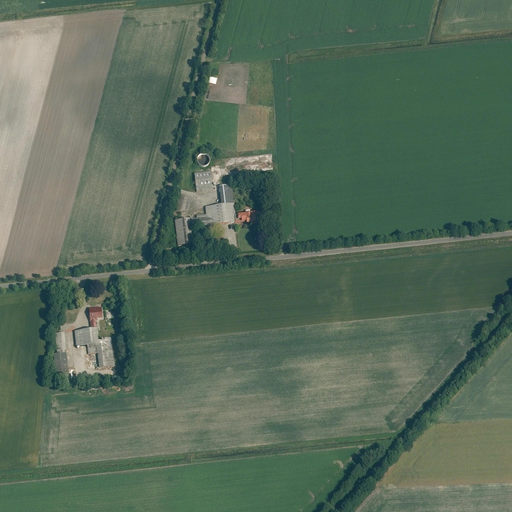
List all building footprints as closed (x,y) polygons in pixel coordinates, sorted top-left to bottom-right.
[(217,86),(219,79),(211,78),(210,84),(217,86)] [(211,171),(194,173),(196,192),(213,190),(211,171)] [(261,192),(270,192),(269,184),(261,184),(261,192)] [(235,215),(231,185),(220,186),(222,205),(205,207),(206,214),(196,215),(196,218),(192,218),(193,227),(235,222),(235,215)] [(191,197),(179,194),(175,211),(187,214),(191,197)] [(237,214),(235,215),(235,222),(246,221),(246,223),(263,221),(262,211),(237,213),(237,214)] [(192,218),(175,220),(178,246),(195,244),(193,227),(192,218)] [(97,307),(88,308),(90,330),(96,329),(96,321),(96,318),(102,317),(101,308),(97,308),(97,307)] [(90,330),(74,331),(76,347),(87,346),(88,355),(97,354),(98,369),(114,367),(111,337),(104,338),(104,340),(97,341),(96,329),(90,330)] [(64,333),(54,334),(57,354),(66,353),(67,353),(64,333)] [(57,354),(53,354),(56,378),(69,377),(66,353),(57,354)]
